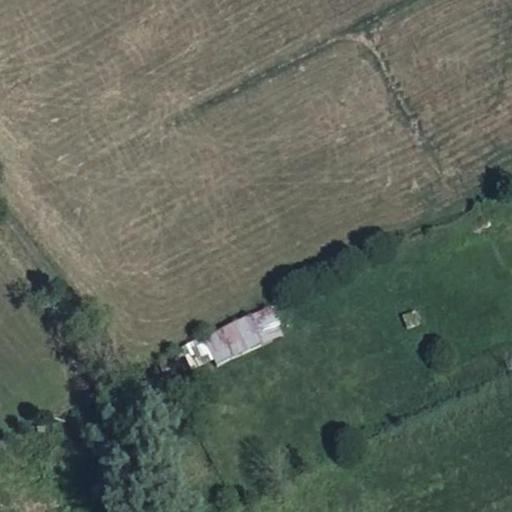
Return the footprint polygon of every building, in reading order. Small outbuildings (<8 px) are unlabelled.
[(283,337),(270,310),(249,319),(262,347),(283,337)] [(420,326),(415,312),(402,317),(407,331),(420,326)] [(249,317),(202,339),(212,357),(217,368),(262,347),(249,319),(249,317)] [(202,339),(181,349),(182,353),(189,368),(212,357),(202,339)] [(182,353),(159,365),(168,381),(190,370),(189,368),(182,353)]
